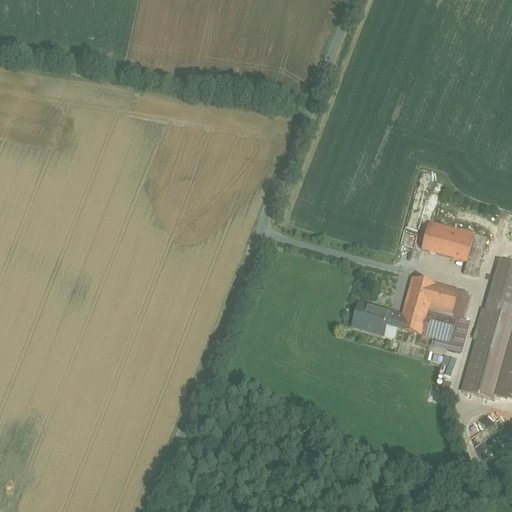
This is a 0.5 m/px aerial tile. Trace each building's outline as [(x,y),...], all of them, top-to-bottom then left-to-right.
[(461,233),(430,224),(428,233),(459,241),(461,233)] [(459,241),(428,233),(422,251),(454,260),(459,241)] [(475,236),(461,233),(459,241),(454,260),(467,263),(468,263),(475,236)] [(486,239),(475,236),(468,263),(467,263),(466,269),(477,272),(486,239)] [(511,266),(500,263),(486,312),(511,319),(511,266)] [(477,272),(466,269),(464,275),(475,278),(477,272)] [(436,286),(414,279),(403,319),(400,330),(422,336),(428,313),(429,309),(453,315),(460,292),(436,286)] [(390,314),(360,305),(354,328),(384,337),(387,326),(400,330),(403,319),(390,315),(390,314)] [(511,319),(486,312),(482,311),(476,332),(480,333),(463,394),(495,403),(496,398),(511,342),(511,319)] [(458,321),(428,313),(422,336),(451,344),(458,321)] [(511,342),(496,398),(507,401),(509,395),(511,395),(511,342)] [(445,386),(443,392),(450,394),(452,389),(445,386)]
